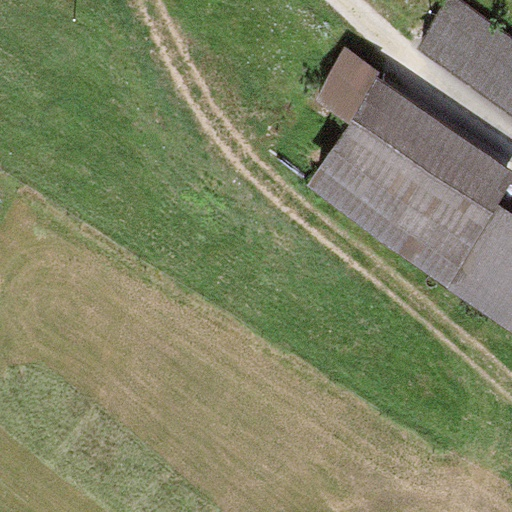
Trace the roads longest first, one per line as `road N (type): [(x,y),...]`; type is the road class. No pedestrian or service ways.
road 1 (track): [(142,0),(173,71),(249,182),(511,401)]
road 2 (track): [(329,0),(511,146)]
